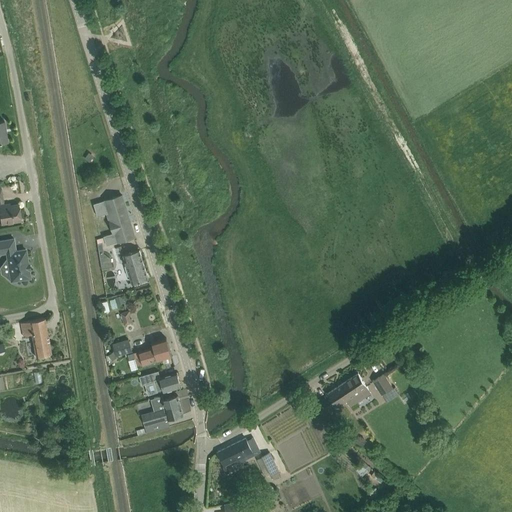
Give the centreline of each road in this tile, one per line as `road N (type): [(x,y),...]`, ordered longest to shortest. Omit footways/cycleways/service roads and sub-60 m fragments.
road 1 (tertiary): [(200,447),(193,385),(76,0)]
road 2 (unclassified): [(200,447),(511,256)]
road 3 (unclassified): [(0,319),(52,302),(0,14)]
